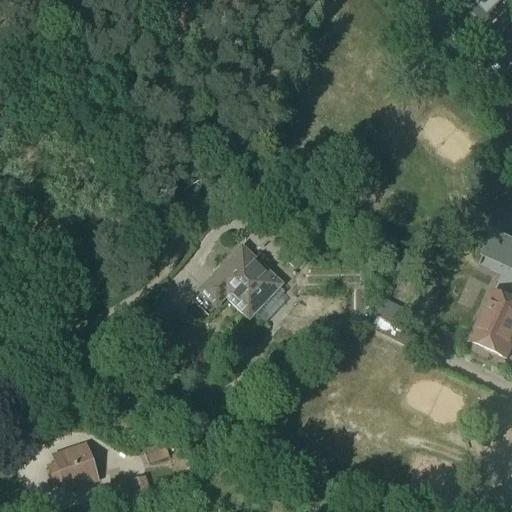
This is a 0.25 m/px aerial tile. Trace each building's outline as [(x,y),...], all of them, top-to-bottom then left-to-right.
[(467,0),(485,18),(503,0),(467,0)] [(260,187),(255,194),(262,199),(267,192),(260,187)] [(511,247),(491,238),(480,261),(511,276),(511,247)] [(239,251),(197,297),(212,312),(223,301),(247,322),(279,287),(239,251)] [(429,289),(415,281),(411,288),(425,296),(429,289)] [(341,288),(341,310),(359,310),(359,288),(341,288)] [(511,304),(491,295),(470,342),(477,345),(474,349),(506,364),(511,350),(511,304)] [(375,314),(365,333),(409,355),(415,343),(398,334),(401,327),(375,314)] [(162,445),(142,452),(147,468),(168,461),(162,445)] [(54,466),(61,488),(64,495),(95,485),(83,448),(51,458),(54,466)] [(54,466),(44,469),(52,491),(61,488),(54,466)] [(125,482),(110,487),(116,507),(131,503),(125,482)]
